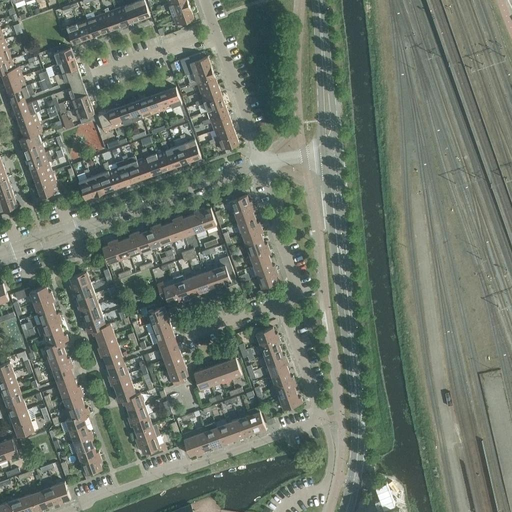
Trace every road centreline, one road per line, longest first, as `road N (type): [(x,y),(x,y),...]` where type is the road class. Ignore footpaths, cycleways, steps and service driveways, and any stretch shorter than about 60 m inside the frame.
road 1 (residential): [(71,511),(318,418),(289,318),(297,285),(277,236),(264,162)]
road 2 (tertiary): [(344,511),(356,413),(331,153)]
road 3 (residential): [(0,257),(264,162)]
road 4 (residential): [(264,162),(207,0)]
road 5 (tertiary): [(331,153),(317,0)]
